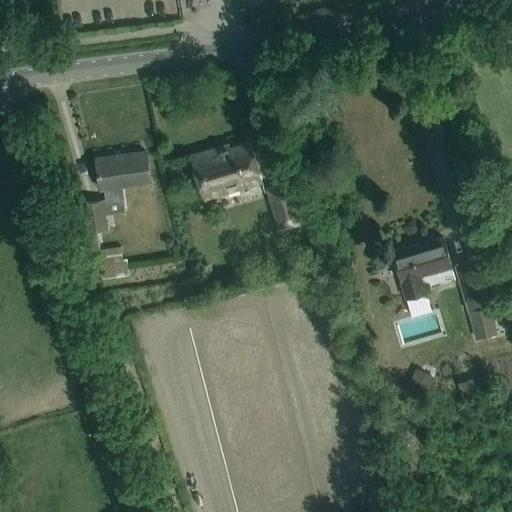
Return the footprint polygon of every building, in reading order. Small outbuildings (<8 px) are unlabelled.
[(216,151),(215,147),(191,154),(204,196),(261,179),(250,141),(230,147),(229,143),(227,144),(228,148),(216,151)] [(86,230),(79,231),(85,272),(96,270),(97,278),(122,274),(129,273),(127,258),(123,258),(121,247),(99,250),(97,230),(108,228),(106,213),(126,210),(122,184),(150,180),(146,150),(96,157),(100,187),(103,187),(105,199),(82,202),(86,230)] [(279,230),(303,223),(291,182),(267,190),(279,230)] [(469,260),(454,263),(474,341),(503,333),(491,289),(479,292),(471,260),(486,256),(477,221),(460,225),(469,260)] [(169,236),(165,239),(165,244),(170,246),(174,243),(173,238),(169,236)] [(455,278),(443,236),(393,251),(406,297),(426,291),(425,287),(455,278)]
